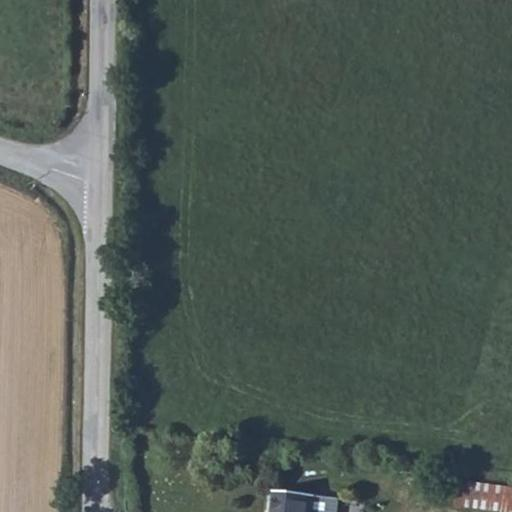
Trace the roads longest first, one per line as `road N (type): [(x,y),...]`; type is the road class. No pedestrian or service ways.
road 1 (tertiary): [(100,179),(96,511)]
road 2 (tertiary): [(103,0),(100,179)]
